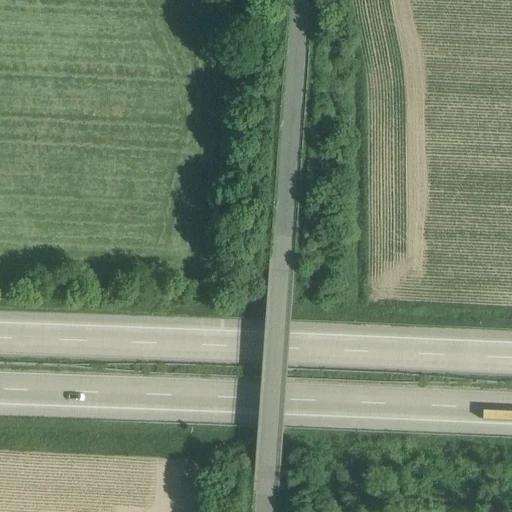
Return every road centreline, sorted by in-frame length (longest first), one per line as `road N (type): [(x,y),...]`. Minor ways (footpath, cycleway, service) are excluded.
road 1 (unclassified): [(298,0),(264,511)]
road 2 (motorway): [(511,359),(0,338)]
road 3 (motorway): [(0,388),(511,409)]
